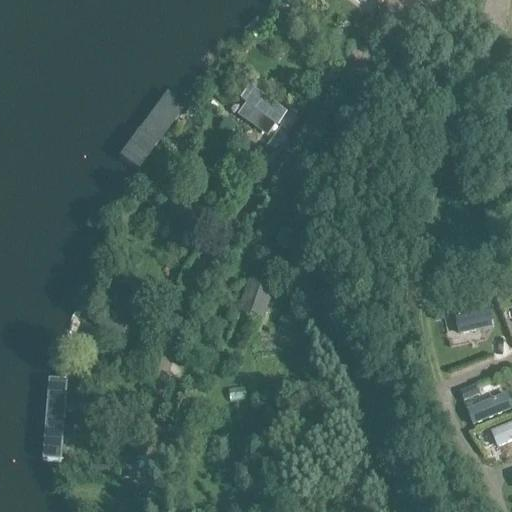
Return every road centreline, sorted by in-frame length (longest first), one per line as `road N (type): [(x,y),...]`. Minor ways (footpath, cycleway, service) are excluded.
road 1 (unclassified): [(397,0),(221,239),(182,314),(147,464),(149,511)]
road 2 (track): [(511,22),(436,194),(422,295),(441,396)]
